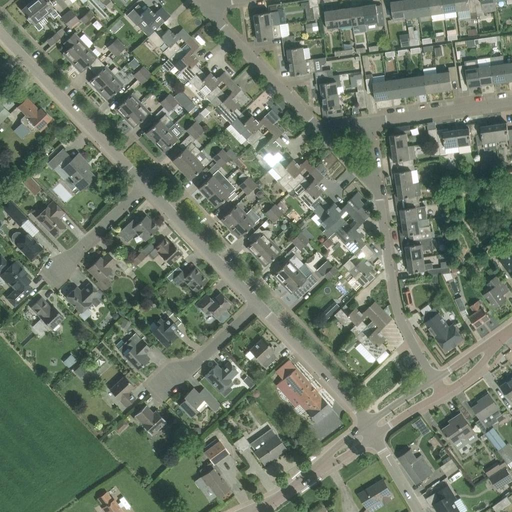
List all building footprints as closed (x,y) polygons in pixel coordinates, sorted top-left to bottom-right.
[(47,0),(33,0),(31,1),(44,17),(50,12),(54,17),(58,14),(47,0)] [(110,0),(100,0),(102,2),(109,9),(114,4),(110,0)] [(318,0),(309,0),(310,8),(313,7),(315,19),(321,18),(318,0)] [(403,0),(391,2),(393,12),(394,20),(407,18),(404,0),(403,0)] [(404,0),(407,18),(419,16),(416,0),(404,0)] [(432,14),(429,0),(416,0),(419,16),(432,14)] [(429,0),(432,14),(445,13),(442,0),(429,0)] [(457,11),(455,0),(442,0),(445,13),(457,11)] [(477,12),(475,0),(455,0),(457,11),(470,9),(471,13),(477,12)] [(475,0),(477,12),(483,11),(483,12),(496,11),(495,2),(494,0),(475,0)] [(38,21),(44,17),(31,1),(21,10),(39,31),(43,27),(38,21)] [(383,13),(378,14),(376,4),(364,6),(366,24),(378,22),(379,26),(385,25),(383,13)] [(130,12),(127,15),(137,25),(142,20),(147,26),(142,30),(148,36),(158,26),(159,27),(160,26),(154,20),(157,17),(148,7),(143,11),(138,5),(130,12)] [(366,24),(364,6),(351,8),(353,26),(366,24)] [(156,12),(159,15),(165,21),(170,15),(162,7),(156,12)] [(66,13),(75,24),(80,19),(71,8),(66,13)] [(353,26),(351,8),(338,9),(341,28),(353,26)] [(90,9),(80,19),(84,23),(94,14),(90,9)] [(341,28),(338,9),(325,11),(328,29),(341,28)] [(255,14),(257,27),(280,24),(279,11),(255,14)] [(70,28),(75,24),(66,13),(61,17),(70,28)] [(317,22),(306,24),(307,31),(318,30),(317,22)] [(115,24),(110,29),(114,33),(119,29),(115,24)] [(274,38),(282,37),(280,24),(257,27),(258,41),(274,38)] [(163,52),(169,58),(180,47),(175,41),(178,39),(168,29),(164,33),(159,27),(158,26),(148,36),(151,40),(157,47),(164,41),(169,47),(163,52)] [(408,27),(410,41),(411,46),(420,45),(419,40),(416,40),(416,38),(415,39),(413,26),(408,27)] [(185,42),(191,37),(183,28),(177,33),(185,42)] [(51,45),(61,37),(57,32),(47,40),(51,45)] [(71,63),(89,47),(75,32),(63,43),(64,44),(64,43),(69,48),(62,54),(63,55),(65,53),(70,58),(68,59),(71,63)] [(85,35),(82,37),(88,45),(91,43),(85,35)] [(191,37),(185,42),(194,51),(199,46),(191,37)] [(121,42),(117,38),(107,47),(111,52),(121,42)] [(475,40),(464,41),(465,47),(470,47),(470,48),(476,47),(475,40)] [(289,55),(290,62),(306,60),(304,46),(296,48),(296,41),(283,43),(285,55),(289,55)] [(126,47),(121,42),(111,52),(116,56),(126,47)] [(89,47),(71,63),(71,64),(72,63),(75,67),(77,65),(82,70),(80,72),(80,73),(101,54),(95,48),(92,51),(89,47)] [(180,47),(169,58),(161,65),(167,71),(174,64),(189,80),(200,70),(194,64),(198,60),(189,50),(186,53),(180,47)] [(435,49),(436,57),(443,55),(442,47),(435,49)] [(316,78),(329,76),(328,70),(316,72),(314,58),(306,60),(290,62),(292,75),(316,72),(316,78)] [(482,85),(479,67),(478,60),(465,61),(466,65),(459,66),(461,79),(467,79),(468,87),(482,85)] [(507,81),(504,63),(491,65),(494,83),(507,81)] [(106,65),(96,75),(89,82),(91,80),(96,85),(94,87),(98,91),(115,74),(119,70),(115,66),(111,70),(106,65)] [(133,75),(137,79),(148,70),(143,65),(133,75)] [(491,65),(479,67),(482,85),(494,83),(491,65)] [(437,73),(440,91),(453,89),(451,81),(458,80),(456,66),(449,67),(449,71),(437,73)] [(148,70),(137,79),(142,84),(152,74),(148,70)] [(206,76),(200,70),(189,80),(198,91),(200,90),(205,95),(210,102),(222,91),(216,85),(219,82),(210,72),(206,76)] [(227,86),(232,81),(224,72),(218,77),(227,86)] [(437,73),(424,75),(427,93),(440,91),(437,73)] [(98,91),(97,91),(98,91),(102,95),(103,93),(108,98),(106,100),(106,101),(124,84),(115,74),(98,91)] [(358,87),(358,91),(364,90),(362,74),(354,75),(354,76),(350,76),(352,87),(358,87)] [(376,100),(389,98),(386,80),(374,82),(373,74),(366,75),(368,93),(375,92),(376,100)] [(322,89),(323,96),(339,94),(338,87),(341,86),(339,75),(329,76),(316,78),(318,90),(322,89)] [(414,95),(427,93),(424,75),(412,76),(414,95)] [(399,79),(402,96),(414,95),(412,76),(399,79)] [(402,96),(399,79),(386,80),(389,98),(402,96)] [(232,81),(227,86),(235,95),(241,89),(232,81)] [(356,92),(357,97),(359,106),(359,108),(366,107),(364,90),(358,91),(356,92)] [(221,113),(230,124),(241,113),(236,108),(240,104),(230,93),(227,96),(222,91),(210,102),(216,107),(214,109),(219,115),(221,113)] [(124,119),(141,102),(132,93),(115,109),(115,110),(117,108),(122,113),(120,115),(124,118),(124,119)] [(159,102),(163,107),(174,97),(169,93),(159,102)] [(328,116),(344,114),(342,107),(341,107),(339,94),(323,96),(325,109),(327,109),(328,116)] [(27,97),(17,107),(25,115),(21,119),(21,123),(30,132),(33,132),(37,128),(39,130),(51,118),(41,108),(39,110),(27,97)] [(174,97),(163,107),(168,112),(178,102),(174,97)] [(141,102),(124,119),(128,122),(130,121),(134,126),(132,128),(133,128),(150,112),(141,102)] [(0,103),(0,123),(10,113),(0,103)] [(246,139),(252,145),(263,134),(258,128),(261,126),(251,116),(247,120),(241,113),(230,124),(240,134),(241,133),(246,139)] [(145,133),(154,142),(169,128),(165,124),(170,119),(165,114),(145,133)] [(199,114),(194,118),(199,123),(203,118),(199,114)] [(268,129),(274,124),(265,115),(260,120),(268,129)] [(200,125),(197,122),(196,120),(186,130),(190,134),(200,125)] [(496,141),(494,125),(487,125),(486,122),(474,123),(476,136),(479,136),(480,145),(484,144),(484,142),(496,141)] [(174,123),(169,128),(154,142),(163,152),(183,133),(174,123)] [(456,130),(459,146),(472,144),(471,137),(476,136),(474,123),(463,125),(463,129),(456,130)] [(507,123),(494,125),(496,141),(510,139),(510,142),(511,141),(511,129),(508,130),(507,123)] [(274,124),(268,129),(276,138),(282,133),(274,124)] [(205,130),(200,125),(190,134),(195,139),(205,130)] [(390,135),(392,148),(409,146),(407,134),(411,133),(410,125),(409,125),(409,126),(395,128),(395,127),(396,134),(390,135)] [(429,130),(431,144),(433,143),(439,142),(437,128),(429,130)] [(439,142),(441,155),(447,154),(446,148),(459,146),(456,130),(443,132),(445,141),(439,142)] [(252,145),(251,145),(272,167),(283,157),(277,151),(281,147),(271,137),(268,140),(263,134),(252,145)] [(195,146),(192,143),(187,148),(186,147),(172,161),(181,170),(195,156),(190,151),(195,146)] [(391,167),(414,164),(414,159),(416,158),(415,146),(409,146),(392,148),(393,155),(390,156),(391,167)] [(80,190),(82,188),(86,184),(88,186),(92,182),(90,180),(95,176),(84,165),(87,162),(79,153),(70,161),(66,157),(69,154),(63,148),(48,163),(54,169),(59,163),(63,167),(62,168),(74,181),(72,182),(79,190),(80,190)] [(216,162),(226,153),(222,148),(212,158),(216,162)] [(230,157),(226,153),(216,162),(221,167),(230,157)] [(230,157),(231,157),(234,161),(239,157),(234,153),(230,157)] [(190,179),(209,161),(205,157),(200,162),(195,156),(181,170),(190,179)] [(240,167),(244,163),(239,157),(234,161),(240,167)] [(289,192),(293,189),(293,188),(304,178),(299,172),(302,169),(292,159),(288,163),(283,157),(272,167),(268,171),(277,181),(278,180),(289,192)] [(301,164),(304,167),(310,173),(315,168),(307,159),(301,164)] [(396,178),(397,185),(414,183),(412,171),(415,170),(414,164),(391,167),(393,179),(396,178)] [(511,167),(503,169),(503,174),(508,174),(508,176),(511,175),(511,167)] [(315,168),(310,173),(318,182),(323,176),(315,168)] [(222,174),(218,170),(209,177),(198,188),(207,197),(221,184),(217,179),(222,174)] [(23,181),(23,182),(26,185),(32,179),(29,176),(28,177),(23,181)] [(248,176),(238,185),(243,190),(253,180),(248,176)] [(311,208),(313,211),(324,200),(318,195),(322,191),(313,181),(310,183),(304,178),(293,188),(293,189),(298,194),(297,195),(303,201),(311,208)] [(255,183),(253,180),(243,190),(247,194),(257,185),(255,183)] [(419,195),(415,196),(414,183),(397,185),(399,198),(406,197),(407,203),(420,201),(419,195)] [(216,207),(236,188),(232,184),(226,189),(221,184),(207,197),(216,207)] [(342,207),(345,210),(351,216),(356,211),(364,204),(355,195),(349,200),(350,201),(342,207)] [(263,211),(270,208),(265,199),(258,202),(263,211)] [(18,208),(11,200),(2,208),(20,226),(28,218),(18,208)] [(36,216),(48,229),(54,236),(65,225),(59,219),(66,213),(53,200),(36,216)] [(280,200),(276,205),(279,208),(283,213),(288,208),(280,200)] [(322,231),(328,238),(329,237),(334,232),(335,232),(346,221),(340,215),(343,213),(334,203),(330,207),(324,200),(313,211),(323,221),(320,223),(325,229),(322,231)] [(401,209),(403,222),(428,218),(426,206),(420,207),(420,201),(407,203),(408,208),(401,209)] [(279,208),(276,205),(274,203),(264,213),(269,218),(279,208)] [(246,213),(237,204),(220,220),(221,220),(223,218),(227,223),(225,225),(229,229),(246,213)] [(283,213),(279,208),(269,218),(273,222),(283,213)] [(356,211),(351,216),(359,225),(365,220),(356,211)] [(238,238),(238,239),(255,222),(246,213),(229,229),(233,233),(235,231),(240,236),(238,238)] [(145,241),(151,235),(158,228),(146,215),(138,223),(134,218),(119,233),(127,242),(137,232),(145,241)] [(428,219),(428,218),(403,222),(404,229),(400,230),(402,241),(432,237),(429,219),(428,219)] [(340,239),(354,254),(360,249),(365,244),(359,238),(364,234),(354,224),(351,227),(346,221),(335,232),(340,238),(340,239)] [(483,236),(492,229),(486,221),(477,229),(483,236)] [(307,226),(303,222),(298,226),(302,230),(307,226)] [(248,238),(252,242),(246,248),(247,248),(249,246),(254,251),(251,253),(255,257),(272,241),(269,237),(269,236),(270,236),(271,235),(271,231),(269,230),(267,230),(263,230),(261,230),(259,227),(248,238)] [(15,244),(23,252),(30,259),(42,248),(36,241),(37,239),(34,235),(32,236),(28,231),(24,235),(22,233),(19,231),(16,231),(14,233),(12,236),(12,239),(14,242),(15,244)] [(291,240),(295,245),(305,235),(301,231),(291,240)] [(309,240),(305,235),(295,245),(300,250),(309,240)] [(329,237),(328,238),(322,244),(326,249),(334,242),(329,237)] [(407,252),(408,259),(424,257),(423,250),(433,248),(432,237),(402,241),(403,253),(407,252)] [(165,238),(154,248),(159,253),(169,265),(182,253),(171,242),(170,243),(165,238)] [(272,241),(255,257),(259,261),(261,259),(266,264),(264,266),(281,250),(272,241)] [(361,251),(365,255),(368,258),(374,253),(365,244),(360,249),(361,251)] [(504,265),(511,275),(511,246),(509,248),(507,245),(501,250),(502,251),(498,254),(501,258),(500,259),(500,260),(499,263),(502,266),(504,265)] [(113,248),(108,253),(104,257),(104,258),(102,260),(100,258),(89,269),(99,279),(95,282),(103,291),(112,283),(105,276),(113,269),(111,267),(116,263),(127,274),(132,269),(127,264),(113,248)] [(141,251),(127,264),(132,269),(134,271),(138,268),(135,265),(145,256),(141,251)] [(454,259),(460,255),(456,251),(451,254),(454,259)] [(14,289),(10,293),(6,297),(14,307),(19,301),(32,289),(27,284),(30,280),(20,270),(22,268),(16,261),(9,267),(7,266),(10,263),(1,254),(0,255),(0,273),(3,270),(4,271),(0,274),(0,275),(7,283),(8,282),(14,289)] [(354,254),(343,265),(349,271),(355,265),(360,271),(353,277),(363,287),(374,277),(368,271),(373,267),(363,257),(360,260),(354,254)] [(418,277),(433,275),(451,273),(450,267),(433,268),(433,263),(425,264),(424,257),(408,259),(410,272),(417,271),(418,277)] [(298,268),(290,259),(273,275),(273,276),(275,274),(280,279),(278,281),(281,284),(298,268)] [(450,266),(453,273),(460,270),(457,264),(450,266)] [(334,265),(323,275),(328,280),(338,269),(334,265)] [(183,280),(195,292),(208,280),(195,267),(187,275),(183,270),(172,279),(178,285),(183,280)] [(298,268),(281,284),(285,289),(287,287),(292,292),(290,294),(308,278),(298,268)] [(498,275),(480,287),(494,308),(506,299),(502,293),(507,290),(508,290),(498,275)] [(100,294),(91,285),(89,283),(81,291),(79,289),(77,291),(74,289),(66,297),(81,312),(87,306),(88,306),(92,302),(96,306),(101,301),(97,297),(100,294)] [(413,303),(410,291),(404,292),(407,304),(413,303)] [(220,294),(213,300),(206,293),(196,303),(206,314),(209,310),(220,321),(223,321),(229,316),(229,313),(225,309),(230,304),(220,294)] [(157,301),(154,295),(146,298),(149,305),(157,301)] [(41,297),(34,304),(31,307),(41,318),(32,326),(41,335),(47,329),(44,325),(46,323),(52,329),(64,317),(53,306),(51,307),(41,297)] [(455,300),(460,311),(467,309),(461,297),(455,300)] [(350,330),(355,336),(366,326),(361,321),(367,315),(372,321),(383,310),(375,301),(361,314),(355,307),(351,311),(345,304),(334,314),(344,326),(350,319),(355,325),(350,330)] [(490,318),(479,301),(470,306),(475,313),(469,316),(477,327),(490,318)] [(391,313),(388,304),(383,310),(388,316),(391,313)] [(334,312),(329,307),(322,314),(327,319),(334,312)] [(430,311),(422,317),(446,351),(453,346),(454,346),(454,347),(455,347),(457,345),(458,344),(458,343),(457,343),(464,338),(460,333),(462,331),(458,326),(456,327),(453,323),(449,326),(435,307),(430,311)] [(383,310),(372,321),(366,326),(355,336),(361,342),(372,355),(376,359),(387,349),(381,342),(385,338),(378,331),(391,319),(388,316),(383,310)] [(177,327),(170,319),(168,317),(164,321),(160,317),(155,323),(158,325),(152,332),(166,346),(177,336),(177,335),(175,337),(171,333),(177,327)] [(127,329),(131,322),(124,318),(120,326),(127,329)] [(150,349),(143,341),(140,338),(136,342),(132,339),(126,345),(130,349),(124,354),(138,369),(147,360),(143,355),(150,349)] [(265,360),(267,358),(275,351),(262,338),(249,350),(266,367),(269,364),(265,360)] [(348,343),(343,347),(347,351),(352,347),(348,343)] [(69,367),(77,360),(71,354),(63,361),(69,367)] [(332,409),(316,391),(289,360),(276,371),(283,379),(276,384),(295,407),(294,408),(300,414),(305,410),(316,423),(323,416),(332,409)] [(238,372),(236,369),(229,362),(223,367),(225,369),(222,371),(216,365),(205,376),(220,392),(232,380),(231,379),(238,372)] [(82,363),(74,371),(80,377),(88,369),(82,363)] [(124,376),(110,389),(119,399),(120,399),(127,406),(136,398),(129,390),(134,386),(124,376)] [(502,388),(508,396),(511,401),(511,400),(511,377),(510,379),(511,381),(502,388)] [(204,399),(198,393),(193,387),(183,396),(185,398),(179,404),(191,417),(198,410),(195,408),(204,399)] [(481,419),(483,417),(489,427),(498,421),(497,418),(503,414),(495,402),(489,394),(482,399),(483,401),(480,403),(473,407),(479,416),(481,419)] [(213,396),(207,402),(214,410),(220,404),(213,396)] [(147,405),(146,404),(136,413),(134,415),(142,423),(141,423),(152,435),(167,422),(156,410),(155,410),(156,411),(152,414),(145,406),(147,405)] [(467,439),(475,433),(461,413),(453,419),(455,421),(444,428),(448,435),(447,435),(453,444),(455,443),(457,447),(459,450),(469,442),(467,439)] [(417,427),(419,428),(425,424),(421,419),(414,423),(417,427)] [(118,425),(122,430),(127,425),(122,420),(118,425)] [(303,435),(301,427),(290,429),(292,437),(303,435)] [(499,450),(507,444),(494,427),(491,429),(485,433),(486,433),(498,450),(499,450)] [(250,443),(259,456),(264,464),(286,448),(271,428),(250,443)] [(240,453),(251,445),(243,435),(233,443),(240,453)] [(215,463),(229,453),(220,439),(218,440),(206,450),(204,451),(211,461),(213,464),(215,463)] [(417,458),(416,457),(410,449),(398,457),(417,484),(434,472),(422,454),(417,458)] [(442,466),(449,476),(459,469),(452,459),(442,466)] [(498,463),(502,468),(508,464),(504,459),(499,463),(498,463)] [(222,472),(215,463),(213,464),(211,461),(199,470),(203,475),(194,481),(201,489),(206,485),(207,486),(209,484),(212,488),(218,497),(230,489),(222,477),(220,474),(222,472)] [(498,489),(511,480),(511,476),(506,467),(490,477),(498,489)] [(368,509),(382,500),(384,504),(392,499),(389,495),(392,493),(384,479),(359,494),(367,506),(368,509)] [(449,485),(446,487),(437,492),(442,499),(434,504),(438,510),(440,509),(441,511),(461,511),(455,501),(458,499),(449,485)] [(113,500),(107,491),(97,498),(103,506),(102,507),(105,511),(124,511),(115,498),(113,500)] [(497,511),(498,511),(511,503),(507,496),(493,506),(497,511)]
